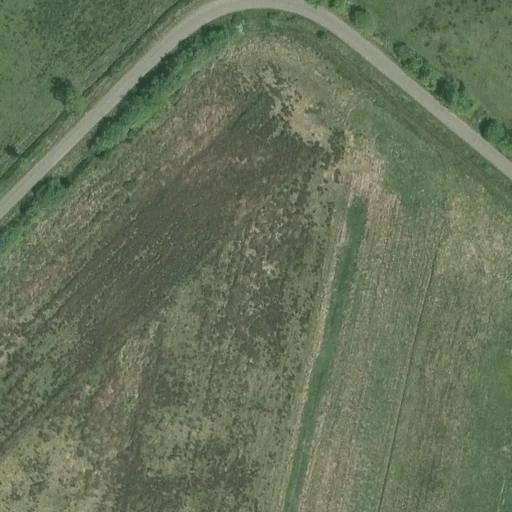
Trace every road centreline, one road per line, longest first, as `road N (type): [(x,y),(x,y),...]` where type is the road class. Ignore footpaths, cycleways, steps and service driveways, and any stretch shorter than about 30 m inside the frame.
road 1 (unclassified): [(253,0),(201,15),(0,209)]
road 2 (unclassified): [(511,172),(338,27),(295,2),(266,0)]
